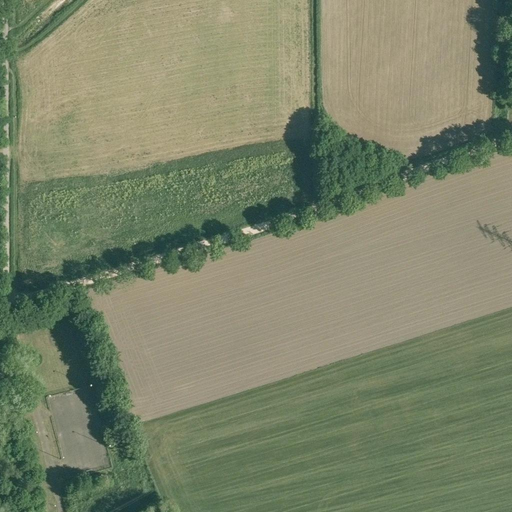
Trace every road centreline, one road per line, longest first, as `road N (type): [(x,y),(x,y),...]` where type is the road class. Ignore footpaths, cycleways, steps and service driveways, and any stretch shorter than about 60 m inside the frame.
road 1 (track): [(511,140),(253,234),(4,301)]
road 2 (unclassified): [(4,301),(4,0)]
